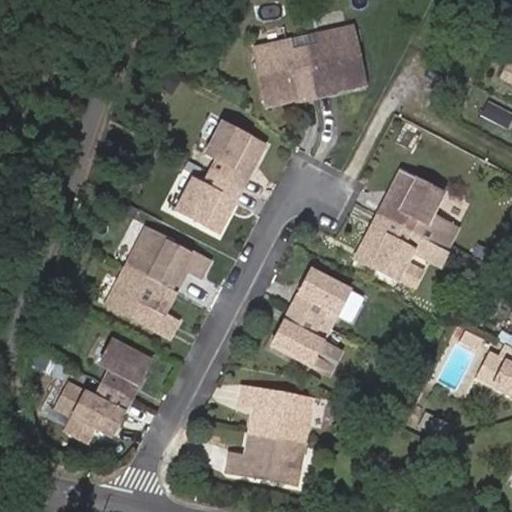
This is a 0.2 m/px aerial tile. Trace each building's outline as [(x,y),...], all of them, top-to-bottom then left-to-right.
[(321,52),(307,56),(315,94),(323,92),(326,102),(366,93),(354,34),(319,42),(321,52)] [(315,94),(307,56),(292,59),(290,48),(255,55),(268,114),(308,105),(306,96),(315,94)] [(511,68),(509,67),(502,80),(511,85),(511,68)] [(315,94),(317,104),(326,102),(323,92),(315,94)] [(306,96),(308,105),(317,104),(315,94),(306,96)] [(511,121),(511,114),(488,102),(482,114),(508,128),(511,121)] [(259,149),(217,127),(201,158),(211,163),(204,176),(231,191),(245,165),(249,167),(259,149)] [(441,197),(398,175),(388,193),(393,196),(381,219),(409,233),(416,219),(427,225),(441,197)] [(231,191),(204,176),(197,190),(187,185),(171,215),(213,237),(222,219),(218,216),(231,191)] [(409,233),(381,219),(369,242),(365,239),(355,258),(398,280),(413,253),(402,247),(409,233)] [(151,233),(132,271),(180,295),(187,281),(179,276),(183,268),(191,273),(205,280),(213,265),(199,258),(151,233)] [(179,276),(187,281),(191,273),(183,268),(179,276)] [(172,310),(180,295),(132,271),(112,308),(174,340),(182,325),(168,318),(159,313),(163,306),(172,310)] [(340,315),(353,291),(314,271),(294,308),(323,323),(330,309),(340,315)] [(353,321),(365,298),(353,291),(340,315),(353,321)] [(163,306),(159,313),(168,318),(172,310),(163,306)] [(323,323),(294,308),(274,346),(313,366),(326,342),(315,337),(323,323)] [(149,360),(110,340),(98,364),(108,369),(101,383),(130,398),(149,360)] [(511,396),(511,348),(508,346),(501,360),(490,355),(478,378),(511,396)] [(110,435),(130,398),(101,383),(94,397),(84,391),(69,384),(57,408),(110,435)] [(261,409),(271,411),(269,420),(259,418),(257,434),(310,444),(317,402),(249,390),(246,406),(261,409)] [(271,411),(261,409),(259,418),(269,420),(271,411)] [(441,423),(426,415),(420,428),(435,436),(441,423)] [(310,444),(257,434),(254,451),(263,452),(262,461),(252,460),(237,457),(234,474),(302,486),(310,444)] [(263,452),(254,451),(252,460),(262,461),(263,452)]
